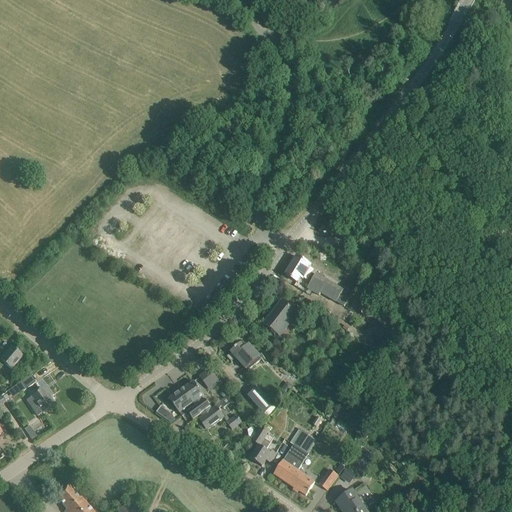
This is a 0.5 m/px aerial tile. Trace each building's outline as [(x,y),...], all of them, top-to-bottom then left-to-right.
[(303,279),(311,266),(297,257),(285,275),(297,282),(301,277),(303,279)] [(324,296),(336,304),(343,291),(344,291),(317,274),(308,289),(319,296),(322,298),(324,296)] [(432,289),(425,295),(430,300),(436,294),(432,289)] [(418,295),(412,294),(410,302),(417,303),(418,295)] [(371,305),(364,300),(357,309),(364,314),(371,305)] [(282,303),(265,326),(282,338),(298,316),(282,303)] [(261,359),(249,345),(245,349),(241,345),(237,348),(237,347),(235,349),(235,350),(227,357),(231,362),(236,358),(247,371),(261,359)] [(11,370),(22,357),(11,347),(0,360),(4,364),(10,369),(11,370)] [(220,383),(216,378),(210,370),(200,378),(209,391),(220,383)] [(18,395),(28,388),(36,383),(31,375),(13,388),(18,395)] [(205,397),(200,390),(194,382),(181,392),(191,405),(190,405),(193,409),(188,412),(188,413),(193,421),(201,415),(210,409),(203,398),(205,397)] [(292,390),(293,388),(288,383),(281,392),(286,396),(292,390)] [(246,393),(248,396),(265,415),(269,420),(277,410),(274,407),(257,388),(255,385),(246,393)] [(54,404),(51,399),(50,398),(48,399),(42,390),(31,397),(26,401),(37,417),(46,411),(46,412),(50,409),(50,408),(55,405),(54,404)] [(190,405),(191,405),(181,392),(170,400),(179,413),(180,413),(182,417),(188,413),(188,412),(193,409),(190,405)] [(223,418),(218,410),(222,407),(223,409),(234,401),(229,396),(214,406),(217,408),(212,411),(210,409),(201,415),(203,418),(200,420),(201,421),(199,422),(198,424),(199,427),(200,429),(203,431),(205,430),(206,429),(207,430),(223,418)] [(175,420),(171,414),(167,420),(166,419),(171,423),(175,420)] [(237,416),(227,423),(232,431),(242,423),(237,416)] [(262,467),(266,461),(270,454),(265,451),(271,443),(274,439),(269,435),(261,429),(252,442),(258,445),(250,459),(262,467)] [(308,454),(308,453),(317,440),(303,431),(295,445),(294,444),(294,445),(308,454)] [(376,451),(365,443),(354,459),(362,465),(361,466),(367,471),(370,468),(368,467),(376,456),(374,454),(376,451)] [(298,471),(303,463),(288,454),(274,475),(306,496),(316,482),(298,471)] [(333,484),(345,468),(340,465),(336,471),(338,472),(336,475),(329,470),(323,478),(333,484)] [(94,511),(82,497),(80,499),(69,486),(56,498),(68,511),(94,511)] [(343,509),(345,511),(366,511),(352,492),(337,503),(342,510),(343,509)]
